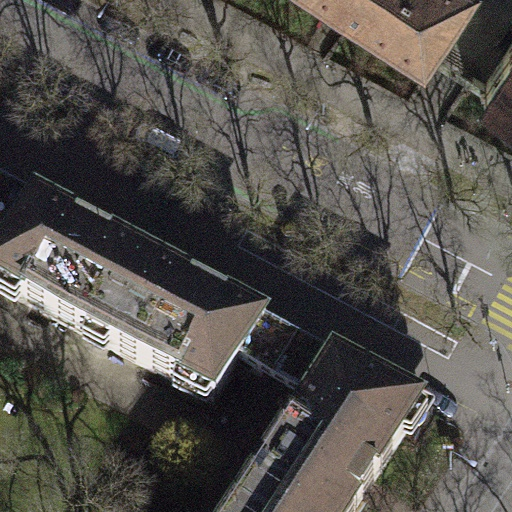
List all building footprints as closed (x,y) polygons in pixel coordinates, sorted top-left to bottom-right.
[(457,0),(349,0),(354,2),(425,49),(457,0)] [(511,43),(484,87),(511,105),(511,43)] [(134,304),(154,265),(74,221),(0,182),(0,241),(8,246),(0,257),(0,292),(111,351),(136,305),(134,304)] [(136,305),(111,351),(214,406),(239,368),(286,392),(307,403),(335,361),(201,290),(154,265),(134,304),(136,305)] [(237,511),(356,511),(389,462),(424,409),(335,361),(307,403),(286,392),(267,422),(286,435),(237,511)]
